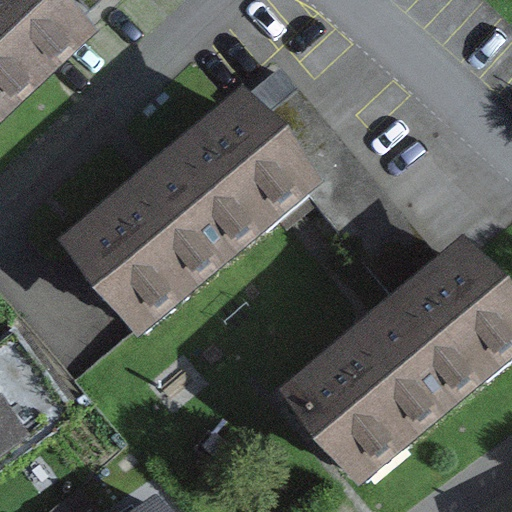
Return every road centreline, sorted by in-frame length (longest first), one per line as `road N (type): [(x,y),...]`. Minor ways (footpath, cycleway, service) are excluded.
road 1 (residential): [(230,0),(0,209)]
road 2 (residential): [(347,0),(511,149)]
